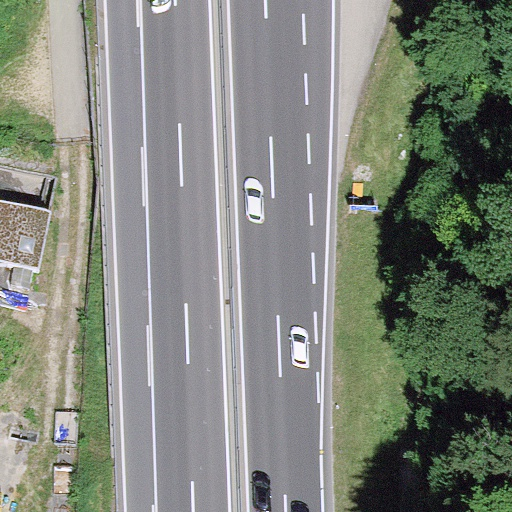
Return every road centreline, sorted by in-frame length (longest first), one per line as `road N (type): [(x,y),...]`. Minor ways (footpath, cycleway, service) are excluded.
road 1 (motorway): [(287,511),(265,0)]
road 2 (motorway): [(180,92),(196,511)]
